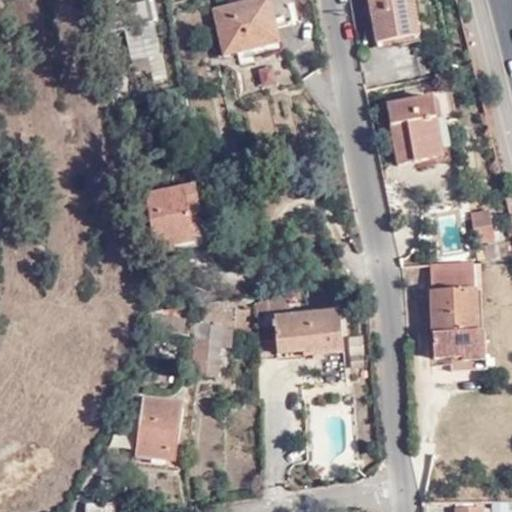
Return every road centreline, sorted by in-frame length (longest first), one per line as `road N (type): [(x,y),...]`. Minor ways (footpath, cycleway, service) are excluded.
road 1 (unclassified): [(403,511),(380,269),(328,0)]
road 2 (unknown): [(234,511),(401,496)]
